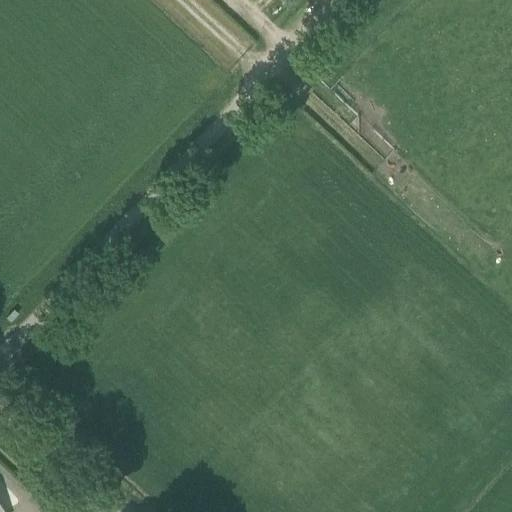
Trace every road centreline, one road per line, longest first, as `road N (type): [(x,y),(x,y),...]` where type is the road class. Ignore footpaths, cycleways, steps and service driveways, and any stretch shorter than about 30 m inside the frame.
road 1 (unclassified): [(0,344),(330,0)]
road 2 (unclassified): [(117,511),(0,401)]
